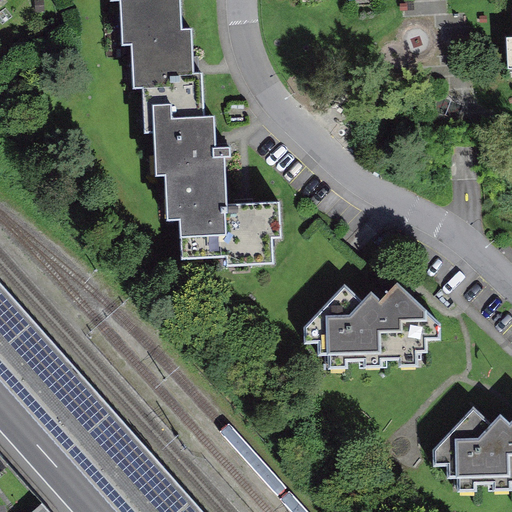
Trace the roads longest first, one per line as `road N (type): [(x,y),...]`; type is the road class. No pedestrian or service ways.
road 1 (residential): [(511,283),(459,236),(349,171),(289,113),(264,81),(242,0)]
road 2 (motorway): [(166,511),(0,325)]
road 3 (motorway): [(0,403),(97,511)]
